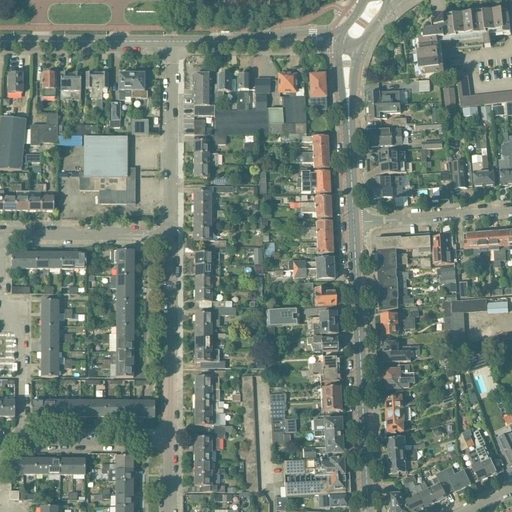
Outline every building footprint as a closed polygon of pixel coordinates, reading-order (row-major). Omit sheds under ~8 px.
[(426,72),(427,79),(445,76),(444,69),(440,70),(438,53),(440,53),(438,41),(504,34),(504,36),(511,35),(509,17),(503,18),(503,13),(454,17),(454,20),(445,22),(444,17),(434,18),(435,31),(424,32),(425,41),(420,43),(421,54),(418,54),(421,73),(426,72)] [(43,84),(43,98),(55,98),(55,75),(50,75),(49,73),(45,73),(44,75),(43,75),(43,76),(39,76),(39,84),(43,84)] [(102,75),(97,75),(97,100),(97,110),(102,110),(102,90),(107,90),(107,75),(107,73),(102,73),(102,75)] [(132,99),(132,92),(132,75),(131,75),(130,74),(127,74),(126,75),(119,75),(119,102),(125,102),(125,99),(132,99)] [(133,75),(132,75),(132,92),(138,92),(138,94),(144,95),(144,75),(138,75),(137,74),(134,74),(133,75)] [(9,75),(8,95),(23,95),(23,75),(9,75)] [(70,101),(70,100),(71,75),(61,75),(61,101),(70,101)] [(81,75),(71,75),(70,100),(70,101),(81,101),(81,75)] [(97,100),(97,75),(85,75),(85,90),(91,90),(91,100),(97,100)] [(194,108),(198,108),(198,116),(214,116),(214,112),(214,104),(215,95),(210,95),(210,76),(194,76),(194,108)] [(232,93),(232,76),(230,76),(218,76),(217,87),(215,87),(215,95),(214,104),(220,104),(221,103),(222,103),(222,102),(223,101),(223,100),(223,93),(232,93)] [(249,76),(238,76),(237,98),(239,98),(238,112),(248,112),(249,76)] [(279,94),(289,94),(289,98),(295,98),(295,77),(291,77),(291,76),(279,76),(279,94)] [(324,76),(309,77),(311,112),(326,111),(324,76)] [(257,112),(267,110),(267,95),(270,95),(270,80),(255,80),(255,92),(254,112),(257,112)] [(430,93),(429,82),(419,82),(420,94),(430,93)] [(456,104),(454,84),(444,85),(446,105),(456,104)] [(471,97),(470,91),(459,93),(461,109),(471,97)] [(369,94),(369,108),(401,106),(408,106),(408,95),(390,96),(391,98),(380,99),(380,93),(369,94)] [(477,97),(471,97),(461,109),(477,107),(478,107),(477,97)] [(257,112),(258,136),(289,136),(295,136),(295,126),(306,126),(304,98),(295,98),(289,98),(281,98),(282,110),(267,110),(257,112)] [(112,122),(110,122),(110,129),(114,129),(114,122),(120,122),(120,105),(112,105),(112,122)] [(408,106),(401,106),(369,108),(370,121),(381,121),(381,115),(409,114),(408,106)] [(441,122),(440,107),(432,108),(432,123),(441,122)] [(492,121),(491,107),(481,108),(482,122),(492,121)] [(494,117),(505,116),(504,107),(493,108),(494,117)] [(153,108),(151,114),(156,117),(159,111),(153,108)] [(478,109),(463,110),(464,118),(478,117),(478,109)] [(238,135),(237,112),(214,112),(214,116),(214,137),(226,137),(238,137),(238,135)] [(238,135),(257,136),(258,136),(257,112),(254,112),(248,112),(238,112),(237,112),(238,135)] [(30,126),(30,130),(27,130),(27,144),(30,144),(30,147),(40,147),(40,145),(58,145),(58,116),(46,116),(46,126),(30,126)] [(0,171),(21,172),(22,169),(23,156),(26,121),(0,118),(0,171)] [(148,136),(147,122),(132,122),(132,136),(148,136)] [(194,137),(205,137),(205,122),(194,122),(194,137)] [(415,129),(439,128),(440,133),(445,132),(444,122),(428,123),(415,124),(415,129)] [(84,135),(84,126),(77,126),(77,129),(71,129),(70,135),(84,135)] [(97,135),(97,126),(84,126),(84,135),(97,135)] [(306,136),(306,126),(295,126),(295,136),(298,136),(306,136)] [(370,130),(371,132),(371,139),(402,138),(402,129),(370,130)] [(210,137),(210,143),(194,143),(193,155),(213,155),(213,146),(226,146),(226,137),(214,137),(210,137)] [(135,206),(135,170),(127,170),(127,139),(85,138),(84,174),(80,174),(79,192),(99,192),(99,206),(135,206)] [(328,149),(328,148),(329,147),(329,144),(328,143),(327,138),(302,138),(302,144),(312,144),(312,150),(328,149)] [(402,147),(402,138),(371,139),(371,148),(402,147)] [(481,142),(482,150),(482,157),(483,164),(485,188),(495,188),(494,172),(488,172),(486,142),(481,142)] [(511,186),(511,185),(510,162),(509,144),(505,144),(505,157),(506,157),(507,161),(500,162),(502,187),(511,186)] [(253,145),(244,145),(244,155),(253,155),(253,145)] [(329,150),(328,150),(328,149),(312,150),(313,155),(293,156),(293,160),(303,160),(329,159),(328,154),(329,153),(329,150)] [(380,166),(406,165),(406,154),(380,155),(380,166)] [(213,155),(193,155),(193,167),(209,167),(209,168),(218,168),(218,155),(213,155)] [(41,156),(23,156),(22,169),(27,169),(28,164),(41,164),(41,156)] [(484,188),(485,188),(483,164),(482,157),(472,158),(473,165),(475,189),(484,188)] [(329,170),(329,168),(330,168),(330,165),(329,164),(329,159),(303,160),(293,160),(294,165),(313,165),(313,171),(329,170)] [(470,164),(466,164),(466,163),(459,164),(460,174),(453,174),(454,190),(465,190),(465,188),(473,188),(471,165),(470,165),(470,164)] [(380,166),(381,176),(407,175),(406,165),(380,166)] [(209,167),(193,167),(193,180),(209,180),(209,168),(209,167)] [(297,180),(297,185),(304,185),(330,184),(330,179),(331,178),(330,176),(329,175),(329,173),(313,174),(313,175),(310,175),(310,174),(301,174),(301,180),(297,180)] [(389,179),(373,180),(374,191),(394,190),(394,187),(396,187),(396,190),(403,189),(402,178),(389,179)] [(314,194),(314,196),(330,195),(330,193),(331,193),(331,190),(330,189),(330,184),(304,185),(297,185),(297,190),(301,190),(302,195),(314,194)] [(374,200),(378,200),(378,204),(383,204),(383,200),(395,199),(396,208),(408,207),(408,198),(410,197),(410,199),(413,199),(413,191),(403,192),(403,189),(396,190),(396,187),(394,187),(394,190),(374,191),(374,200)] [(193,206),(210,207),(210,195),(232,195),(232,188),(202,188),(202,194),(193,194),(193,206)] [(440,201),(449,200),(447,188),(439,189),(440,201)] [(16,198),(3,198),(3,213),(16,213),(16,198)] [(29,199),(16,198),(16,213),(29,213),(29,199)] [(305,209),(331,209),(331,204),(332,203),(332,201),(331,200),(330,198),(314,199),(315,204),(295,205),(296,210),(300,209),(305,209)] [(41,199),(29,199),(29,213),(41,213),(41,199)] [(54,199),(41,199),(41,213),(54,213),(54,199)] [(210,219),(210,207),(193,206),(193,219),(210,219)] [(332,215),(331,214),(331,209),(305,209),(300,209),(300,214),(305,215),(315,214),(315,220),(331,220),(331,218),(332,217),(332,215)] [(210,231),(210,219),(193,219),(193,230),(210,231)] [(302,235),(306,234),(332,234),(332,229),(333,228),(333,226),(331,224),(331,223),(315,223),(316,229),(302,229),(302,235)] [(210,243),(210,231),(193,230),(193,243),(210,243)] [(504,232),(504,233),(499,233),(501,263),(502,263),(507,262),(506,251),(510,251),(509,233),(509,232),(504,232)] [(490,253),(489,234),(489,233),(484,233),(483,235),(479,235),(481,264),(487,264),(486,257),(490,257),(490,253)] [(501,263),(499,233),(493,234),(492,233),(489,233),(489,234),(490,253),(494,252),(496,269),(502,269),(501,263)] [(316,244),(333,244),(333,243),(333,242),(333,240),(332,238),(332,234),(306,234),(302,235),(302,241),(311,241),(311,239),(316,239),(316,244)] [(379,252),(397,251),(419,250),(431,250),(430,234),(378,238),(379,252)] [(471,265),(481,264),(479,235),(473,235),(473,234),(467,235),(467,236),(464,236),(466,251),(474,251),(474,258),(470,258),(471,265)] [(435,266),(444,265),(442,237),(433,238),(435,266)] [(451,249),(450,237),(442,237),(444,265),(455,265),(453,249),(451,249)] [(265,257),(276,257),(276,244),(265,244),(265,257)] [(334,247),(333,245),(333,244),(316,244),(316,250),(307,250),(307,256),(333,255),(333,250),(334,249),(334,247)] [(397,256),(397,251),(379,252),(380,262),(409,260),(409,255),(397,256)] [(116,266),(134,266),(134,252),(110,252),(110,266),(116,266)] [(24,271),(24,255),(12,255),(12,275),(22,275),(22,271),(24,271)] [(36,255),(24,255),(24,271),(24,275),(36,275),(36,255)] [(48,255),(36,255),(36,275),(48,275),(48,255)] [(61,255),(48,255),(48,275),(61,275),(61,255)] [(73,255),(61,255),(61,275),(73,275),(73,271),(73,255)] [(73,271),(86,271),(86,255),(73,255),(73,271)] [(195,255),(195,268),(212,268),(219,268),(219,256),(214,256),(195,255)] [(293,272),(336,270),(336,264),(334,265),(333,259),(315,260),(315,264),(305,264),(303,263),(288,263),(289,273),(293,272)] [(432,259),(421,260),(422,270),(432,269),(432,259)] [(409,265),(409,260),(380,262),(380,271),(396,271),(398,271),(397,266),(409,265)] [(134,278),(134,266),(116,266),(116,278),(134,278)] [(219,268),(212,268),(195,268),(195,280),(212,280),(218,280),(220,280),(220,268),(219,268)] [(455,276),(455,268),(437,269),(438,277),(455,276)] [(334,281),(334,276),(336,276),(336,270),(293,272),(293,281),(304,280),(306,279),(316,279),(316,282),(334,281)] [(379,271),(380,282),(381,282),(406,281),(408,281),(408,276),(397,276),(396,271),(380,271),(379,271)] [(110,291),(116,291),(134,291),(134,278),(116,278),(109,278),(109,285),(110,285),(110,291)] [(440,286),(456,285),(455,278),(439,279),(440,286)] [(212,280),(195,280),(195,292),(212,292),(218,292),(218,280),(212,280)] [(406,290),(406,281),(381,282),(381,291),(406,290)] [(468,283),(460,284),(461,300),(469,299),(468,283)] [(336,307),(336,305),(337,304),(337,300),(335,299),(335,292),(326,293),(326,290),(316,290),(317,293),(315,293),(315,308),(336,307)] [(407,298),(406,290),(381,291),(382,302),(408,300),(408,298),(407,298)] [(133,303),(134,291),(116,291),(116,303),(133,303)] [(212,292),(195,292),(195,304),(211,304),(212,292)] [(408,300),(382,302),(381,302),(381,314),(398,311),(398,306),(413,306),(413,300),(408,300)] [(41,315),(59,315),(59,302),(42,302),(41,315)] [(470,302),(464,302),(454,303),(452,303),(453,315),(464,314),(470,314),(470,302)] [(133,316),(133,303),(116,303),(116,315),(116,316),(133,316)] [(445,311),(445,318),(453,316),(453,315),(452,303),(443,305),(444,311),(445,311)] [(506,303),(488,305),(489,314),(507,313),(506,303)] [(236,310),(225,310),(213,310),(213,315),(219,315),(219,318),(236,318),(236,310)] [(298,310),(265,312),(266,329),(299,327),(298,310)] [(307,321),(307,326),(337,325),(337,323),(337,322),(337,320),(336,318),(336,313),(319,314),(319,320),(307,321)] [(387,317),(382,317),(382,328),(416,326),(415,318),(406,319),(406,321),(398,322),(398,314),(387,315),(387,317)] [(65,315),(59,315),(41,315),(41,328),(59,328),(59,322),(65,322),(65,320),(65,315)] [(195,315),(195,328),(211,328),(219,328),(219,318),(219,315),(213,315),(195,315)] [(116,328),(133,328),(133,316),(116,316),(116,328)] [(444,325),(444,332),(453,331),(453,328),(453,321),(453,316),(445,318),(445,325),(444,325)] [(337,326),(337,325),(307,326),(308,332),(320,331),(320,337),(337,336),(337,330),(337,329),(337,326)] [(382,328),(382,330),(383,338),(399,337),(399,332),(416,331),(416,326),(382,328)] [(41,341),(59,341),(59,328),(41,328),(41,341)] [(116,341),(133,341),(133,328),(116,328),(116,335),(116,341)] [(211,340),(211,328),(195,328),(195,340),(211,340)] [(267,342),(274,341),(275,341),(274,332),(267,332),(267,342)] [(505,349),(511,347),(511,344),(510,335),(502,337),(505,349)] [(497,351),(505,349),(502,337),(494,339),(497,351)] [(338,353),(338,351),(339,350),(339,346),(338,345),(337,340),(321,340),(321,338),(307,339),(307,346),(310,346),(312,354),(338,353)] [(490,353),(497,351),(494,339),(487,341),(490,353)] [(212,352),(211,340),(195,340),(195,352),(212,352)] [(41,353),(59,353),(59,341),(41,341),(41,353)] [(133,341),(116,341),(116,353),(133,353),(133,341)] [(485,354),(490,353),(487,341),(479,342),(482,355),(484,354),(485,354)] [(479,356),(482,355),(479,342),(471,344),(475,357),(479,356)] [(383,354),(412,353),(412,348),(399,349),(398,343),(383,344),(383,354)] [(475,357),(471,344),(466,346),(467,359),(475,357)] [(420,351),(412,353),(383,354),(384,364),(407,363),(406,358),(421,358),(420,351)] [(200,369),(200,370),(225,370),(224,363),(219,363),(219,352),(212,352),(195,352),(195,364),(201,364),(201,369),(200,369)] [(41,366),(59,366),(59,353),(41,353),(41,366)] [(133,366),(133,353),(116,353),(110,353),(109,361),(109,366),(116,366),(133,366)] [(470,374),(487,368),(483,355),(465,361),(470,374)] [(446,368),(446,371),(454,369),(454,357),(440,360),(440,369),(446,368)] [(495,357),(488,359),(490,369),(498,367),(495,357)] [(339,370),(339,366),(340,365),(340,361),(338,360),(338,358),(322,359),(322,366),(308,366),(308,372),(339,370)] [(41,379),(59,379),(59,366),(41,366),(41,379)] [(133,366),(116,366),(116,379),(133,379),(133,366)] [(385,379),(385,381),(401,380),(415,380),(415,375),(408,375),(408,367),(400,367),(401,370),(384,371),(384,373),(382,373),(383,379),(385,379)] [(341,376),(339,375),(339,370),(308,372),(303,372),(303,378),(323,378),(323,384),(340,383),(340,382),(341,380),(341,376)] [(225,372),(205,372),(205,378),(195,378),(195,391),(211,391),(219,391),(219,379),(225,379),(225,372)] [(478,395),(489,392),(483,372),(472,375),(478,395)] [(415,385),(415,380),(401,380),(385,381),(385,384),(383,384),(383,389),(385,389),(385,391),(402,390),(402,389),(410,389),(410,385),(415,385)] [(455,394),(454,382),(438,386),(439,392),(444,391),(445,398),(455,394)] [(323,401),(340,401),(340,395),(341,395),(341,389),(322,390),(323,401)] [(211,403),(211,391),(195,391),(195,403),(211,403)] [(270,397),(270,405),(285,404),(285,396),(270,397)] [(454,402),(452,397),(442,401),(443,405),(454,402)] [(386,406),(386,411),(405,410),(411,410),(415,410),(417,408),(417,402),(403,403),(403,398),(393,398),(393,399),(386,399),(386,401),(384,401),(384,406),(386,406)] [(341,407),(340,401),(323,401),(323,414),(342,413),(342,407),(341,407)] [(15,402),(2,402),(2,418),(15,418),(15,402)] [(44,419),(44,403),(31,403),(31,419),(44,419)] [(55,403),(44,403),(44,419),(55,419),(55,403)] [(68,419),(68,403),(55,403),(55,419),(68,419)] [(80,403),(68,403),(68,419),(80,419),(80,403)] [(93,419),(93,403),(80,403),(80,419),(93,419)] [(105,403),(93,403),(93,419),(105,419),(105,403)] [(117,419),(117,403),(105,403),(105,419),(117,419)] [(130,403),(117,403),(117,419),(130,419),(130,403)] [(142,419),(142,403),(130,403),(130,419),(142,419)] [(155,403),(142,403),(142,419),(155,419),(155,403)] [(219,403),(211,403),(195,403),(195,415),(219,415),(223,415),(223,410),(219,410),(219,403)] [(270,405),(271,420),(278,419),(277,412),(285,412),(285,404),(270,405)] [(386,411),(387,417),(386,417),(386,422),(387,422),(387,423),(405,422),(411,422),(411,410),(405,410),(386,411)] [(219,427),(219,415),(195,415),(195,427),(211,427),(213,427),(219,427)] [(285,419),(278,419),(271,420),(272,435),(283,434),(286,434),(285,419)] [(341,420),(313,421),(314,433),(323,432),(342,431),(344,430),(343,426),(342,425),(341,420)] [(405,422),(387,423),(387,428),(386,428),(386,433),(388,433),(388,436),(397,435),(397,433),(404,433),(404,423),(405,423),(405,422)] [(436,436),(438,437),(442,436),(444,434),(443,430),(440,429),(436,430),(435,433),(436,436)] [(324,443),(342,442),(342,431),(323,432),(314,433),(314,439),(324,438),(324,443)] [(476,451),(477,452),(489,479),(497,475),(491,461),(493,460),(487,447),(486,447),(479,432),(474,434),(477,451),(476,451)] [(272,435),(273,446),(283,446),(283,434),(272,435)] [(469,449),(474,447),(470,438),(465,441),(469,449)] [(195,439),(195,451),(211,452),(219,452),(219,439),(213,439),(195,439)] [(406,452),(411,452),(416,451),(417,451),(425,449),(424,445),(415,447),(405,447),(405,439),(394,440),(395,441),(388,441),(388,443),(387,444),(387,447),(388,449),(389,453),(406,452)] [(343,454),(343,449),(344,448),(344,444),(343,443),(342,442),(324,443),(324,449),(302,450),(303,459),(316,459),(316,456),(320,456),(320,461),(343,459),(343,454)] [(511,442),(507,445),(509,450),(503,453),(511,468),(511,467),(511,442)] [(211,464),(211,452),(195,451),(194,464),(211,464)] [(389,463),(389,464),(406,463),(417,463),(417,451),(416,451),(411,452),(406,452),(389,453),(389,457),(387,459),(387,462),(389,463)] [(480,483),(489,479),(477,452),(476,451),(469,454),(474,466),(467,470),(470,475),(475,473),(480,483)] [(133,458),(116,458),(116,471),(133,471),(133,458)] [(318,498),(346,496),(345,484),(346,482),(346,479),(345,478),(343,459),(320,461),(284,463),(286,499),(287,499),(318,498)] [(11,477),(23,477),(23,461),(11,461),(11,477)] [(35,461),(23,461),(23,477),(35,477),(35,461)] [(35,477),(48,477),(48,461),(35,461),(35,477)] [(60,461),(48,461),(48,477),(60,476),(60,461)] [(73,476),(73,461),(60,461),(60,476),(73,476)] [(86,461),(73,461),(73,476),(86,476),(86,461)] [(417,463),(406,463),(389,464),(389,470),(388,472),(388,474),(390,476),(390,477),(392,477),(399,477),(399,475),(407,475),(406,470),(418,469),(417,463)] [(194,476),(211,476),(211,464),(194,464),(194,476)] [(441,473),(450,492),(454,490),(456,494),(472,487),(465,473),(463,474),(463,472),(456,475),(453,468),(441,473)] [(116,471),(116,483),(133,483),(133,471),(116,471)] [(446,494),(450,492),(441,473),(436,476),(438,478),(433,481),(436,487),(428,490),(429,491),(435,504),(436,504),(438,504),(441,503),(442,501),(448,498),(446,494)] [(204,488),(204,494),(225,494),(225,488),(219,488),(219,476),(211,476),(194,476),(194,488),(204,488)] [(133,496),(133,483),(116,483),(116,496),(133,496)] [(416,483),(413,485),(425,509),(435,504),(429,491),(428,490),(426,485),(418,488),(416,483)] [(407,511),(418,511),(425,509),(413,485),(408,487),(414,498),(405,503),(403,503),(407,511)] [(19,501),(19,494),(19,492),(10,492),(10,501),(19,501)] [(133,509),(133,496),(116,496),(116,509),(133,509)] [(346,508),(346,507),(348,506),(348,503),(346,501),(346,496),(318,498),(319,504),(329,504),(330,509),(346,508)] [(407,511),(403,503),(405,503),(401,496),(392,496),(392,510),(389,510),(389,511),(407,511)] [(285,511),(285,509),(287,508),(287,499),(286,499),(277,500),(277,511),(285,511)]
